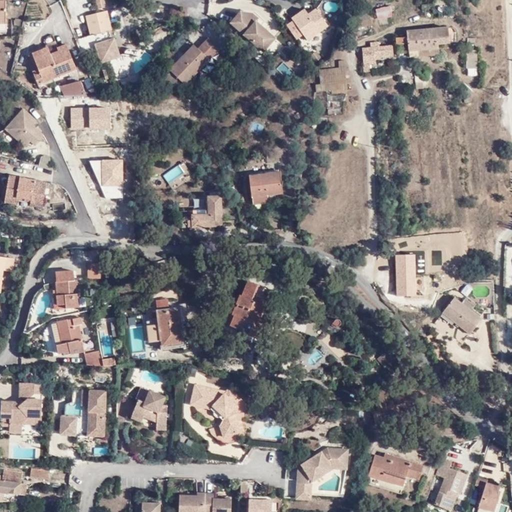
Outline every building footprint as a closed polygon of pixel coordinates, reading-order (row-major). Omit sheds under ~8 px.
[(377,19),(392,18),(391,7),(376,8),(377,19)] [(251,10),(240,8),(230,19),(263,49),(275,36),(256,18),(257,17),(251,10)] [(305,9),(292,19),(308,40),(328,26),(316,9),(309,14),(305,9)] [(107,10),(89,15),(96,33),(107,61),(120,56),(111,27),(107,10)] [(89,35),(96,33),(89,15),(84,16),(89,35)] [(448,33),(447,27),(407,30),(407,36),(396,37),(396,44),(408,43),(409,57),(438,55),(438,43),(456,42),(455,33),(448,33)] [(183,89),(218,53),(205,40),(195,50),(191,47),(166,72),(168,74),(180,86),(183,89)] [(32,56),(37,68),(39,73),(33,75),(36,83),(75,68),(66,46),(57,50),(55,47),(54,43),(46,46),(48,50),(32,56)] [(393,52),(392,46),(379,47),(371,47),(363,47),(364,63),(376,61),(376,58),(375,53),(393,52)] [(476,69),(475,51),(466,52),(467,69),(476,69)] [(117,60),(122,75),(135,70),(130,56),(117,60)] [(346,89),(347,77),(337,67),(323,68),(318,69),(318,71),(318,73),(316,84),(313,83),(314,91),(315,91),(346,89)] [(337,67),(347,77),(346,67),(337,67)] [(415,88),(429,86),(428,73),(420,74),(419,67),(413,68),(415,88)] [(173,93),(180,86),(168,74),(161,81),(173,93)] [(85,95),(79,80),(61,84),(64,96),(85,95)] [(133,110),(132,98),(123,99),(128,111),(133,110)] [(118,112),(128,112),(128,111),(123,99),(118,99),(118,112)] [(21,147),(25,141),(29,138),(33,141),(38,135),(28,126),(31,122),(17,110),(0,130),(21,147)] [(50,168),(51,156),(41,155),(40,167),(50,168)] [(168,185),(190,173),(184,162),(162,174),(168,185)] [(279,172),(250,176),(253,196),(282,192),(279,172)] [(26,202),(39,203),(43,183),(4,177),(1,203),(12,205),(13,200),(13,197),(27,200),(26,202)] [(222,196),(210,196),(210,216),(194,216),(195,218),(190,219),(190,226),(221,225),(221,217),(219,215),(219,212),(222,210),(222,196)] [(99,279),(99,265),(88,265),(88,278),(99,279)] [(458,266),(450,278),(459,283),(466,272),(458,266)] [(54,272),(55,290),(56,305),(64,305),(64,308),(77,307),(75,280),(72,280),(71,271),(54,272)] [(273,300),(275,292),(255,285),(257,279),(246,275),(242,288),(240,287),(234,308),(236,309),(233,318),(252,324),(255,316),(260,318),(262,310),(260,309),(264,297),(273,300)] [(227,295),(230,285),(220,282),(217,291),(227,295)] [(56,305),(55,290),(51,290),(52,309),(64,308),(64,305),(56,305)] [(455,297),(443,313),(470,334),(482,319),(455,297)] [(158,322),(148,324),(148,328),(151,344),(161,343),(161,352),(174,350),(173,346),(183,345),(179,321),(176,317),(175,309),(169,310),(169,313),(157,314),(158,322)] [(336,320),(334,324),(340,327),(342,324),(342,323),(342,322),(342,321),(341,321),(340,320),(340,319),(338,319),(337,319),(336,320)] [(56,329),(56,330),(59,339),(62,351),(56,352),(58,360),(63,359),(63,360),(70,358),(71,360),(84,356),(77,330),(80,329),(78,322),(56,329)] [(59,339),(56,330),(48,333),(50,341),(59,339)] [(84,360),(84,370),(101,368),(100,364),(99,357),(84,360)] [(197,370),(187,368),(186,376),(195,378),(197,370)] [(28,418),(42,418),(43,385),(21,384),(21,399),(25,403),(20,407),(16,403),(2,402),(2,425),(10,426),(10,432),(23,432),(23,425),(23,423),(28,418)] [(146,402),(151,391),(141,387),(136,398),(140,400),(146,402)] [(225,438),(238,434),(232,413),(237,407),(238,406),(233,402),(238,396),(230,389),(222,399),(216,393),(216,391),(197,387),(192,405),(211,409),(224,421),(221,426),(225,438)] [(84,391),(83,402),(91,402),(91,406),(90,418),(63,417),(62,435),(105,437),(108,392),(84,391)] [(140,400),(133,415),(144,420),(145,417),(157,422),(157,427),(167,427),(168,414),(160,410),(163,405),(166,397),(151,391),(146,402),(140,400)] [(168,406),(163,405),(160,410),(168,414),(168,406)] [(232,413),(238,434),(245,432),(237,407),(232,413)] [(299,467),(297,498),(311,499),(312,482),(332,468),(347,469),(348,450),(328,448),(324,451),(299,467)] [(369,474),(402,483),(405,473),(418,477),(422,465),(384,453),(383,457),(374,455),(369,474)] [(441,466),(438,475),(447,479),(442,493),(437,505),(453,511),(459,495),(462,496),(470,476),(452,469),(453,464),(446,461),(441,466)] [(50,470),(31,468),(30,477),(49,480),(50,470)] [(0,480),(0,491),(26,495),(27,484),(21,484),(23,473),(4,470),(2,481),(0,480)] [(399,493),(402,483),(369,474),(366,482),(399,493)] [(474,511),(479,511),(496,511),(502,485),(480,481),(474,511)] [(205,511),(206,494),(199,494),(199,496),(181,496),(180,511),(205,511)] [(215,494),(206,494),(205,511),(232,511),(233,500),(215,499),(215,494)] [(273,511),(274,501),(251,500),(250,511),(273,511)] [(160,511),(161,504),(144,503),(143,511),(160,511)]
